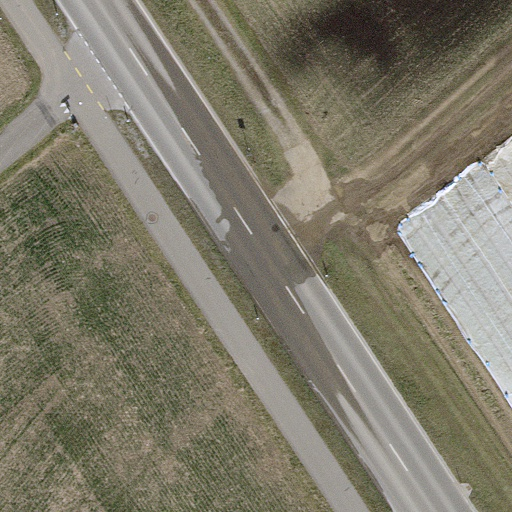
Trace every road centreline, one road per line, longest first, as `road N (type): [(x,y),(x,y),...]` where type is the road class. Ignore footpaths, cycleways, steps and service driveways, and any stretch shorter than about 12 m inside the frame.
road 1 (secondary): [(434,511),(93,0)]
road 2 (track): [(272,266),(328,216),(201,0)]
road 3 (track): [(328,216),(511,55)]
road 4 (track): [(0,151),(126,50)]
